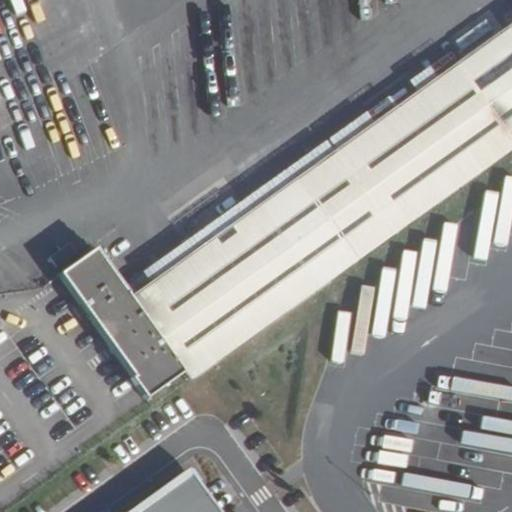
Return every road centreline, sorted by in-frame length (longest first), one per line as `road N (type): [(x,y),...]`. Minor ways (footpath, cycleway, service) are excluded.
road 1 (unknown): [(83,511),(159,456),(192,444),(229,451),(274,511)]
road 2 (unknown): [(0,302),(42,328),(105,406),(94,432),(57,460)]
road 3 (unknown): [(0,94),(50,230)]
